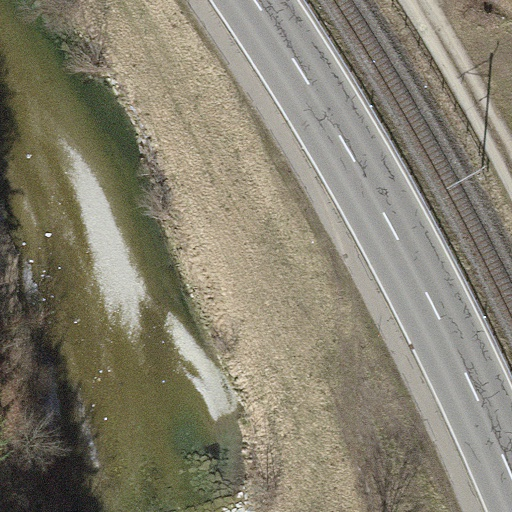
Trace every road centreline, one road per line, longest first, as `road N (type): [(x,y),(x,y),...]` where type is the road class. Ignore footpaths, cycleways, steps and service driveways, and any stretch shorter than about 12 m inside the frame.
road 1 (primary): [(511,473),(369,183),(255,0)]
road 2 (track): [(404,0),(511,195)]
